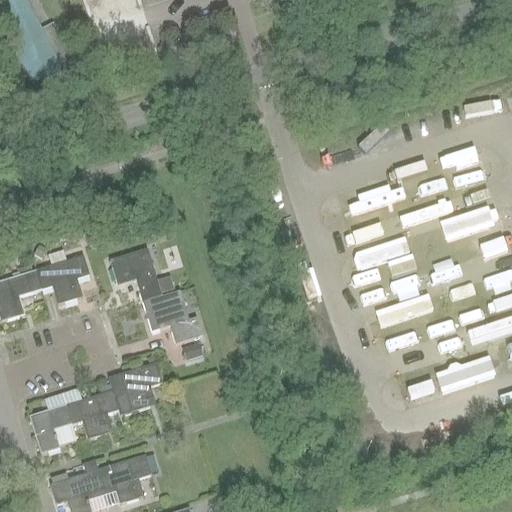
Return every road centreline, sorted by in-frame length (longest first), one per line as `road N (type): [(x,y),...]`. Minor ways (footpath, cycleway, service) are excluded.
road 1 (unclassified): [(0,159),(511,1)]
road 2 (residential): [(53,361),(55,336),(94,326),(107,367),(68,379)]
